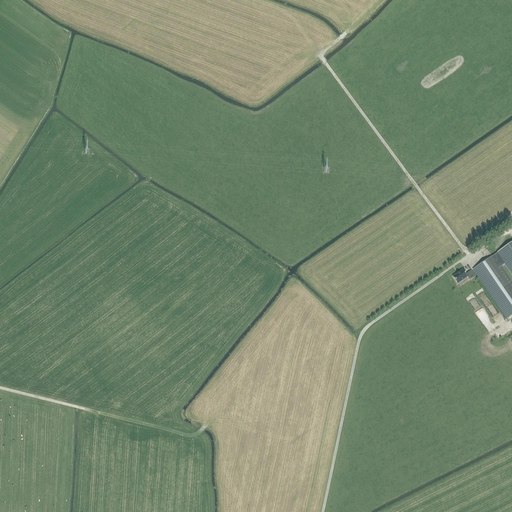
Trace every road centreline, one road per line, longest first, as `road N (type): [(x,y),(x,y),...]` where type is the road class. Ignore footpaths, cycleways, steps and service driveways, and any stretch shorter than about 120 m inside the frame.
road 1 (unclassified): [(322,511),(361,333),(478,248)]
road 2 (track): [(346,31),(319,54),(468,255)]
road 3 (track): [(0,387),(193,435),(204,425)]
